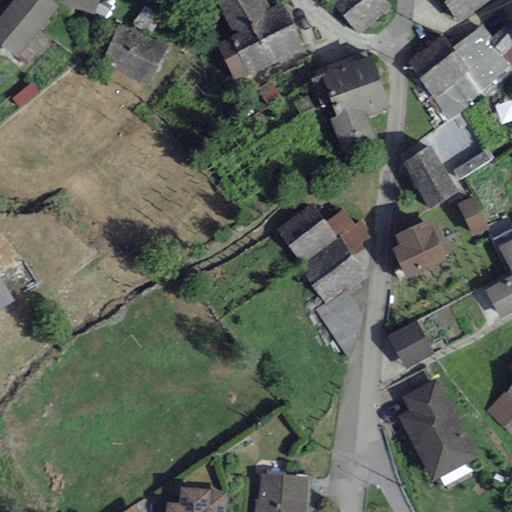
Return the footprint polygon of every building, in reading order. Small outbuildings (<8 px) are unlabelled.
[(38,0),(23,0),(0,28),(0,38),(18,54),(53,12),(38,0)] [(95,0),(69,0),(91,10),(95,0)] [(238,83),(301,51),(280,9),(271,14),(263,0),(219,0),(240,39),(221,49),(238,83)] [(378,0),(338,0),(336,2),(359,31),(386,9),(378,0)] [(444,0),(457,19),(484,0),(444,0)] [(453,52),(480,90),(509,70),(500,57),(511,48),(511,42),(504,32),(489,43),(481,31),(453,52)] [(162,49),(124,32),(111,62),(148,79),(162,49)] [(445,116),(480,90),(453,52),(445,41),(409,66),(445,116)] [(342,151),(373,140),(364,116),(384,109),(367,61),(325,76),(340,120),(332,123),(342,151)] [(407,165),(430,209),(454,196),(431,152),(407,165)] [(455,169),(460,178),(489,161),(483,152),(455,169)] [(468,204),(474,235),(490,232),(484,201),(468,204)] [(280,232),(301,264),(335,241),(314,209),(280,232)] [(406,277),(445,260),(431,226),(399,240),(403,249),(396,253),(406,277)] [(335,241),(301,264),(328,302),(365,277),(338,238),(335,241)] [(501,317),(511,310),(511,245),(501,252),(511,271),(511,278),(487,292),(501,317)] [(0,286),(0,306),(9,301),(0,286)] [(414,326),(391,338),(407,370),(431,358),(414,326)] [(403,418),(432,481),(474,461),(438,384),(405,400),(411,414),(403,418)] [(256,511),(303,511),(305,480),(262,478),(262,503),(257,503),(256,511)] [(223,511),(225,496),(183,493),(182,509),(173,508),(172,511),(223,511)]
